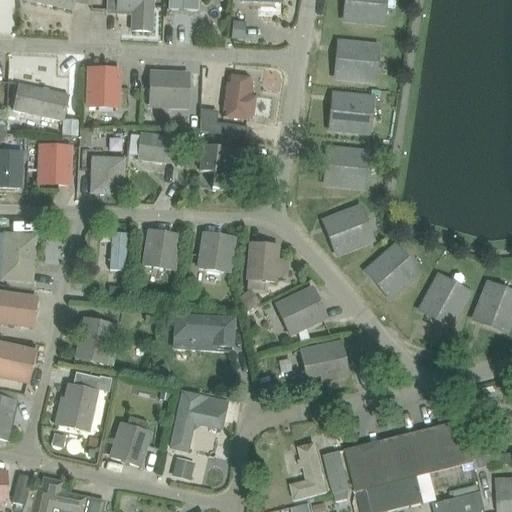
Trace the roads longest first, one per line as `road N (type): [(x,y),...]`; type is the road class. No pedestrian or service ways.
road 1 (residential): [(298,63),(0,48)]
road 2 (residential): [(28,463),(82,221)]
road 3 (residential): [(241,511),(251,433),(273,419),(410,397)]
road 4 (residential): [(410,397),(398,356),(282,224)]
road 5 (residential): [(28,463),(241,511)]
road 6 (residential): [(282,224),(82,221)]
road 7 (residential): [(282,224),(298,63)]
